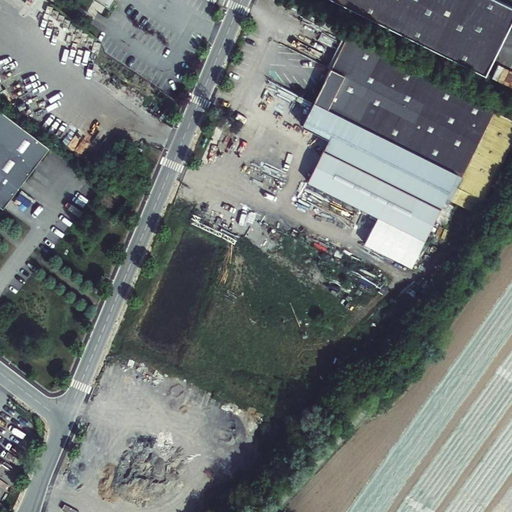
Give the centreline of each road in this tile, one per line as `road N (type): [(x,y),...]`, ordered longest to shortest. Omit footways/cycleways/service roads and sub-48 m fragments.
road 1 (unclassified): [(66,418),(241,0)]
road 2 (unknown): [(178,149),(0,18)]
road 3 (unknown): [(79,387),(156,427),(165,450),(163,482),(118,511)]
